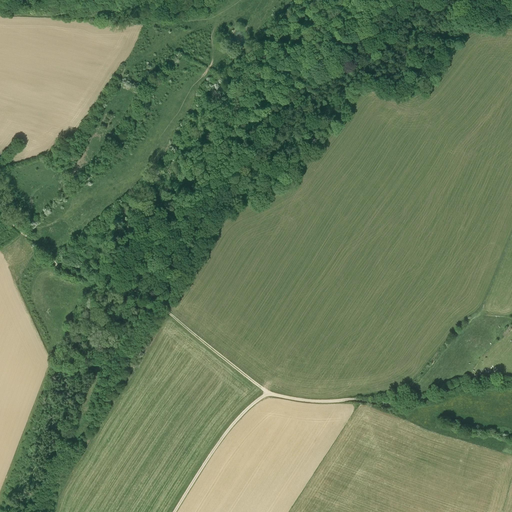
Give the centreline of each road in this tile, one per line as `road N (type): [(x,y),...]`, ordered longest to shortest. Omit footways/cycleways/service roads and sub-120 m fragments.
road 1 (track): [(268,392),(157,300),(59,268),(0,215)]
road 2 (track): [(268,392),(393,405),(459,384),(511,381)]
road 3 (track): [(0,13),(180,16)]
road 4 (track): [(173,511),(235,419),(268,392)]
